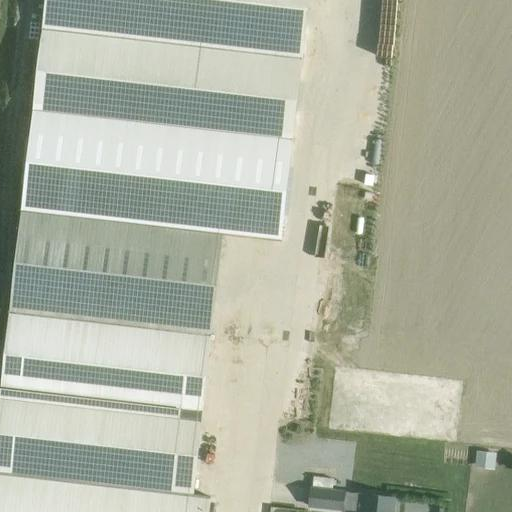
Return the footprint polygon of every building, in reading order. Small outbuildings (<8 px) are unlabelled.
[(45,0),(21,211),(224,234),(285,241),(312,0),(45,0)] [(21,211),(0,396),(0,473),(194,496),(224,236),(224,234),(21,211)] [(474,469),(494,471),(496,454),(476,452),(474,469)] [(0,473),(0,511),(212,511),(214,498),(194,496),(0,473)] [(314,479),(313,491),(332,493),(333,481),(314,479)] [(393,511),(395,500),(332,493),(313,491),(311,490),(309,508),(342,511),(393,511)]
